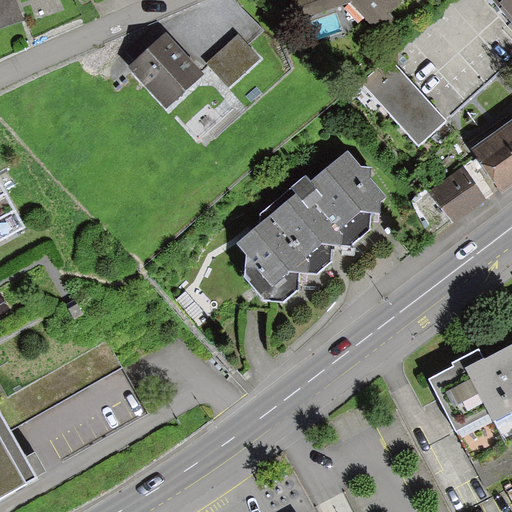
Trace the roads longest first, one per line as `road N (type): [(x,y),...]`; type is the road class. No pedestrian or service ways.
road 1 (secondary): [(116,511),(242,430),(511,229)]
road 2 (residential): [(176,0),(0,79)]
